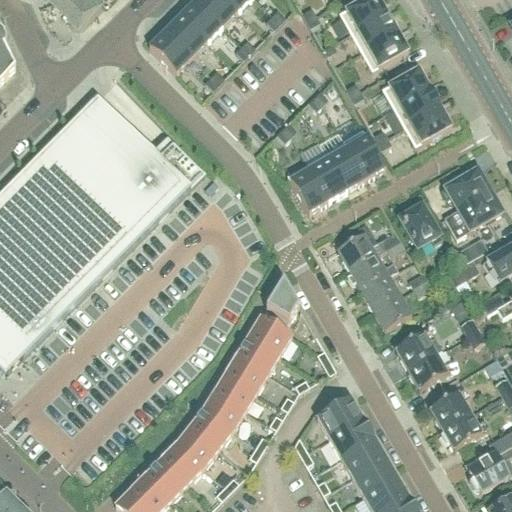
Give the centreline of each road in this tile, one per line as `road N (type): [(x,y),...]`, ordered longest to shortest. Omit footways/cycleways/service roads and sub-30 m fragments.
road 1 (residential): [(436,511),(244,178),(106,42)]
road 2 (secondary): [(511,128),(437,0)]
